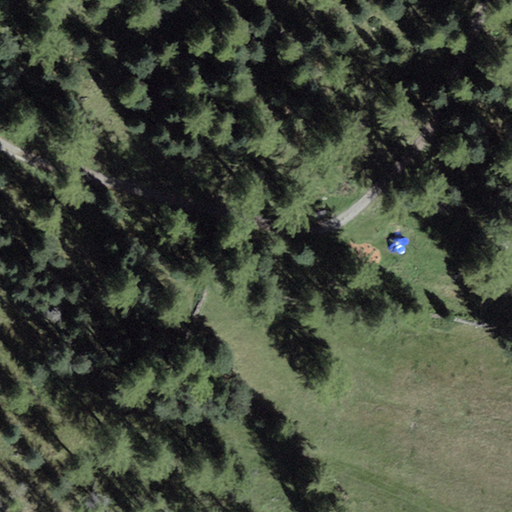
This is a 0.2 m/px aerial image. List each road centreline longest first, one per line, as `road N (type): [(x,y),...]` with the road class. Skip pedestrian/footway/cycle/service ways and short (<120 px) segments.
road 1 (track): [(0,143),(198,205),(284,227),(327,227),(370,196),(446,104),(486,0)]
road 2 (track): [(500,313),(376,267),(327,227)]
